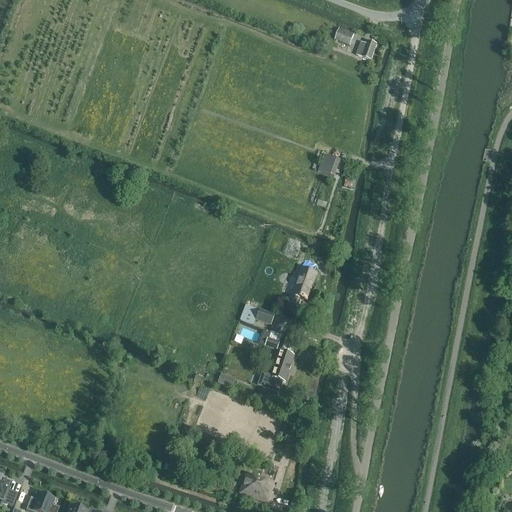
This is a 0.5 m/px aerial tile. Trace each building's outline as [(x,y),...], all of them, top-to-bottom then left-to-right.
[(350,46),(354,34),(339,29),(334,40),(350,46)] [(368,45),(361,43),(357,56),(371,61),(377,45),(369,42),(368,45)] [(334,172),(341,155),(324,149),(317,166),(334,172)] [(345,177),(342,187),(353,189),(355,179),(355,180),(358,166),(346,163),(343,176),(345,177)] [(297,306),(299,298),(306,301),(316,275),(301,269),(292,295),(291,295),(288,302),(297,306)] [(245,300),(242,316),(255,319),(258,303),(245,300)] [(259,310),(255,321),(271,326),(274,316),(259,310)] [(270,333),(267,339),(279,343),(281,337),(270,333)] [(267,339),(265,347),(276,351),(279,343),(267,339)] [(282,382),(285,383),(294,357),(279,351),(271,375),(262,372),(257,386),(278,393),(282,382)] [(221,376),(218,384),(232,389),(235,380),(221,376)] [(303,436),(287,433),(284,445),(300,448),(303,436)] [(0,500),(2,501),(2,503),(12,507),(17,494),(7,490),(10,483),(1,480),(2,478),(2,479),(2,478),(1,477),(1,478),(1,477),(2,476),(0,475),(0,500)] [(245,475),(239,495),(267,504),(273,485),(245,475)] [(31,498),(26,511),(27,511),(57,511),(59,508),(52,505),(54,500),(39,494),(36,502),(31,500),(31,499),(31,498)]
